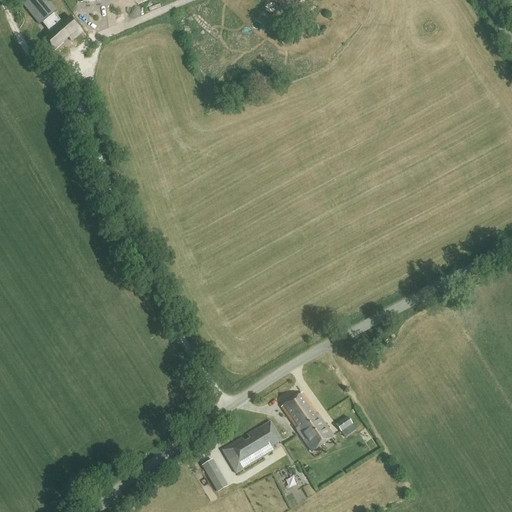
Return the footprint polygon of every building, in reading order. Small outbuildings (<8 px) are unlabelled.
[(76,13),(70,18),(67,14),(62,18),(46,0),(26,0),(22,3),(48,36),(44,39),(53,50),(68,37),(70,40),(81,32),(78,29),(84,24),(76,13)] [(272,0),(280,5),(278,7),(290,15),(300,0),(272,0)] [(226,36),(223,41),(237,51),(240,46),(226,36)] [(312,452),(332,438),(316,414),(302,393),(281,408),(295,428),(296,428),(312,452)] [(340,422),(345,429),(352,424),(347,417),(340,422)] [(270,447),(282,440),(270,421),(259,428),(258,427),(246,434),(249,438),(243,441),(241,437),(221,449),(235,474),(272,452),(270,447)] [(345,429),(340,422),(336,425),(341,432),(345,429)] [(217,493),(218,493),(228,486),(212,460),(202,466),(217,493)]
